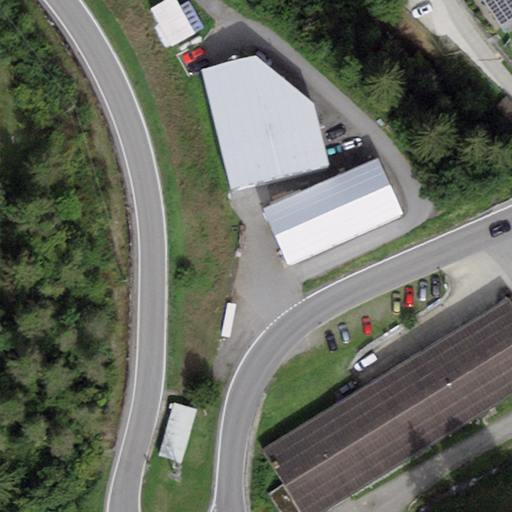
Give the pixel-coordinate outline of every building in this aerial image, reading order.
[(174,0),(167,0),(148,10),(172,50),(195,36),(174,0)] [(511,0),(480,0),(501,31),(511,23),(511,0)] [(255,55),(200,69),(230,189),(330,164),(314,103),(255,55)] [(375,161),(263,213),(289,268),(401,216),(375,161)] [(511,398),(511,307),(506,298),(419,352),(466,427),(511,398)] [(388,476),(466,427),(419,352),(341,401),(388,476)] [(299,511),(329,511),(388,476),(341,401),(261,450),(299,511)] [(198,412),(174,405),(158,458),(180,464),(198,412)]
